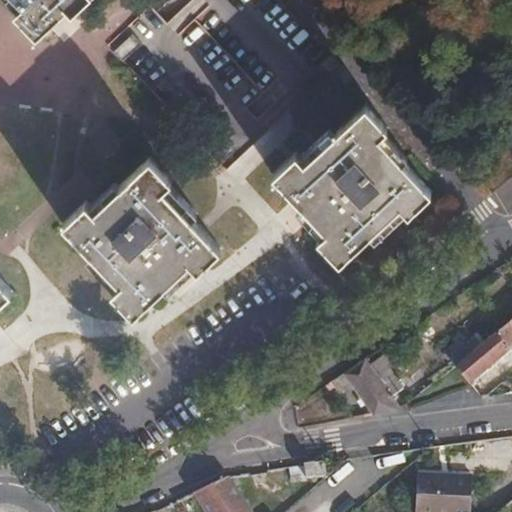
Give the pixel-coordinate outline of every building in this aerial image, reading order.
[(23,0),(24,1),(16,8),(39,32),(69,3),(74,8),(82,0),(23,0)] [(332,55),(314,73),(323,82),(341,64),(332,55)] [(297,150),(271,174),(325,231),(316,239),(340,264),(401,207),(409,215),(434,192),(382,135),(390,128),(366,102),(305,159),(297,150)] [(110,291),(134,317),(190,264),(198,272),(223,248),(167,187),(174,180),(151,155),(95,207),(87,199),(61,223),(118,284),(110,291)] [(0,300),(13,289),(0,274),(0,300)] [(0,304),(15,291),(13,289),(0,300),(0,304)] [(472,353),(456,367),(470,383),(486,370),(487,368),(490,366),(510,350),(511,348),(511,319),(485,342),(472,353)] [(464,343),(472,353),(485,342),(477,333),(464,343)] [(443,352),(456,367),(472,353),(464,343),(460,338),(443,352)] [(379,376),(391,367),(397,363),(388,351),(370,364),(379,376)] [(375,414),(402,409),(393,396),(405,387),(391,367),(379,376),(370,364),(366,358),(345,372),(375,414)] [(332,381),(326,385),(330,391),(336,387),(332,381)] [(326,476),(324,462),(304,464),(306,478),(326,476)] [(418,473),(415,511),(471,511),(473,476),(418,473)] [(238,511),(248,505),(228,477),(194,493),(206,511),(238,511)] [(511,511),(511,500),(497,511),(511,511)]
